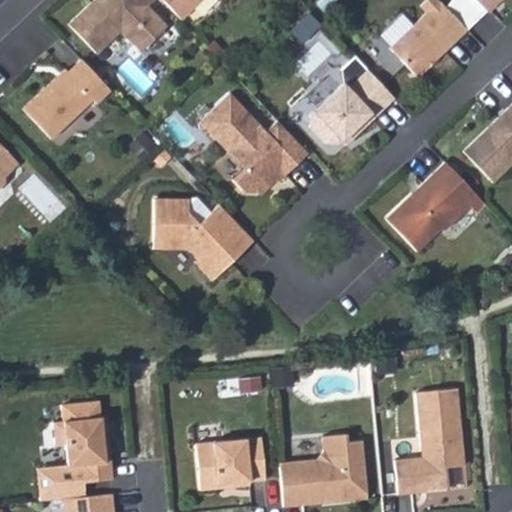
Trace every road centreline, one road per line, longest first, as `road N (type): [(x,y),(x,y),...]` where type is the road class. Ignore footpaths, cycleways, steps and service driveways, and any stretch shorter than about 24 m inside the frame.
road 1 (residential): [(330,209),(511,45)]
road 2 (residential): [(330,209),(358,250),(348,280),(304,302),(277,280),(288,236)]
